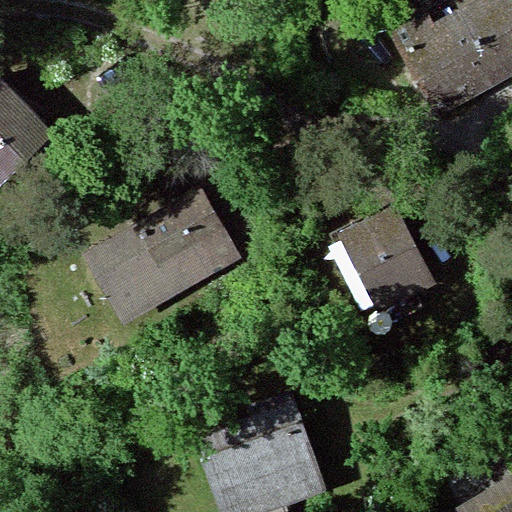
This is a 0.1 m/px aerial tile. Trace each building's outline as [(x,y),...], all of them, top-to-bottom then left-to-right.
[(436,103),(511,62),(511,0),(457,0),(433,13),(427,1),(392,19),(436,103)] [(0,66),(0,173),(54,121),(0,66)] [(395,196),(342,224),(381,297),(434,270),(395,196)] [(136,213),(83,242),(120,311),(238,248),(213,202),(149,237),(136,213)] [(251,407),(199,424),(227,511),(238,511),(330,482),(296,380),(247,396),(251,407)] [(511,511),(511,487),(467,511),(511,511)]
